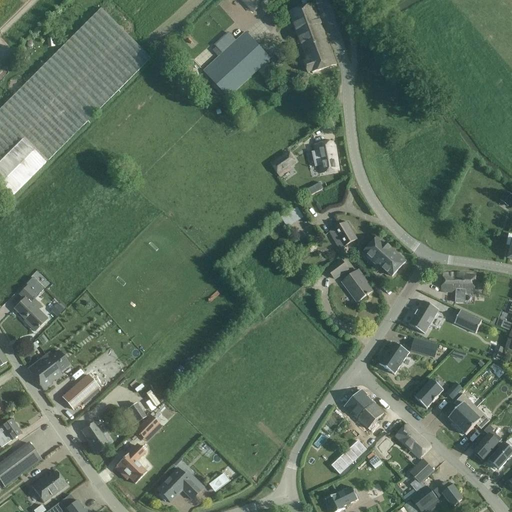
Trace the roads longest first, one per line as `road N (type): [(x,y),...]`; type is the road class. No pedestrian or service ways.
road 1 (tertiary): [(429,255),(381,214),(356,164),(347,77),(320,0)]
road 2 (unclassified): [(118,511),(0,339)]
road 3 (unclassified): [(501,511),(354,369)]
road 4 (tertiary): [(290,496),(303,439),(354,369)]
road 5 (tertiary): [(354,369),(429,255)]
